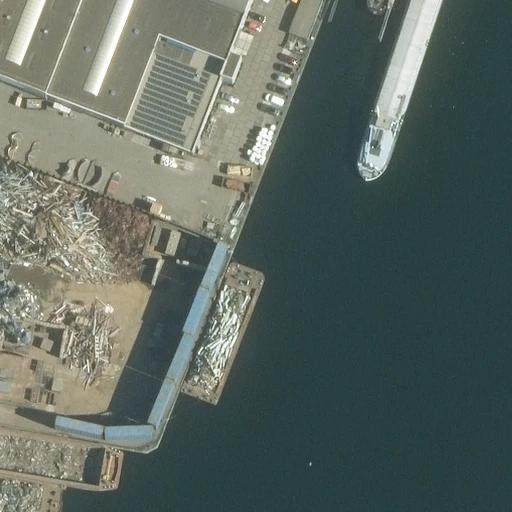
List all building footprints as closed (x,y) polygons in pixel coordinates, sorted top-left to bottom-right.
[(0,0),(0,83),(47,101),(193,157),(195,150),(198,151),(200,145),(198,144),(253,0),(0,0)] [(303,0),(292,32),(310,38),(324,0),(303,0)] [(335,0),(341,16),(372,27),(386,21),(393,0),(335,0)] [(193,315),(202,318),(227,246),(201,237),(197,247),(213,252),(203,279),(205,280),(193,315)] [(66,347),(70,326),(10,314),(0,364),(16,367),(14,378),(27,381),(26,385),(43,388),(51,345),(66,347)]
